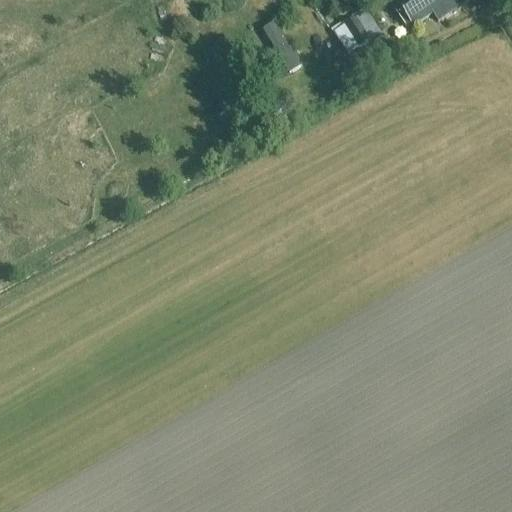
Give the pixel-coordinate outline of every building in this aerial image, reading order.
[(299,0),(281,0),(286,10),(301,3),(299,0)] [(437,23),(439,21),(469,1),(468,0),(399,0),(395,3),(413,29),(432,16),(437,23)] [(405,36),(384,6),(371,15),(392,45),(405,36)] [(344,28),(359,51),(371,44),(356,21),(344,28)] [(238,25),(207,33),(212,55),(243,47),(238,25)] [(316,105),(336,94),(327,77),(307,88),(316,105)] [(256,90),(237,98),(243,112),(262,103),(256,90)] [(230,104),(220,109),(226,119),(235,114),(230,104)] [(201,137),(207,156),(221,151),(215,132),(201,137)] [(236,144),(225,149),(231,160),(242,154),(236,144)] [(123,177),(122,192),(137,193),(137,178),(123,177)]
